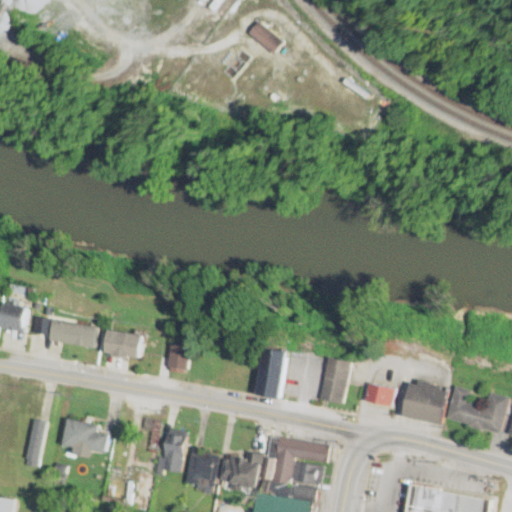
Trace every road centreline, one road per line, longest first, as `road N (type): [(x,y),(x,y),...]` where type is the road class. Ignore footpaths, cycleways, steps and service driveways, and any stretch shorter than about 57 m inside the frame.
road 1 (secondary): [(363,445),(301,421),(0,365)]
road 2 (primary): [(511,467),(398,439),(363,445)]
